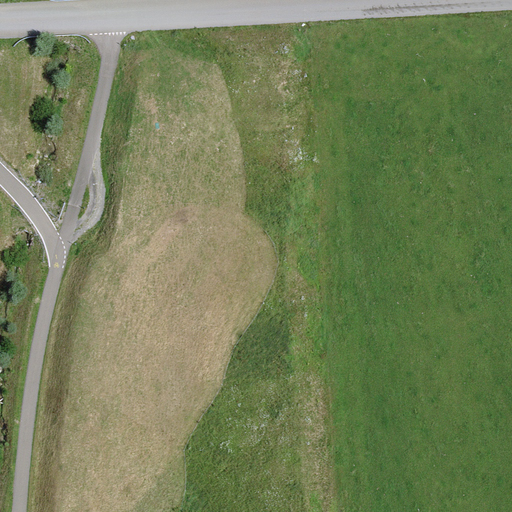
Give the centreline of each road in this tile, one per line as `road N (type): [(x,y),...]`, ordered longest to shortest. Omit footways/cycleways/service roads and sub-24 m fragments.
road 1 (track): [(20,511),(41,324),(62,248)]
road 2 (track): [(62,248),(122,0)]
